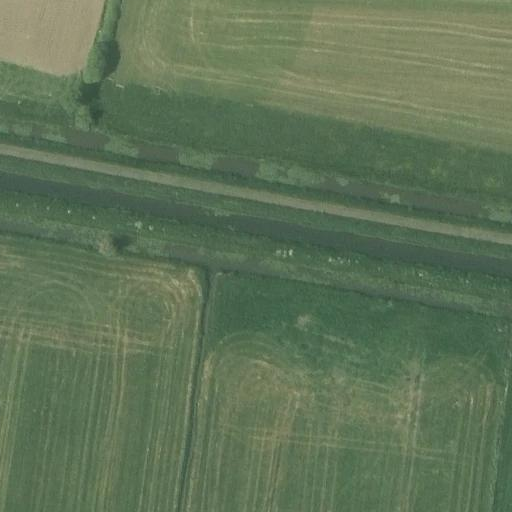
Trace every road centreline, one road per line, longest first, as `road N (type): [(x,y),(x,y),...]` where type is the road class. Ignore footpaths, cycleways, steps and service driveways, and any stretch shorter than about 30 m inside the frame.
road 1 (track): [(0,151),(511,243)]
road 2 (track): [(511,293),(0,202)]
